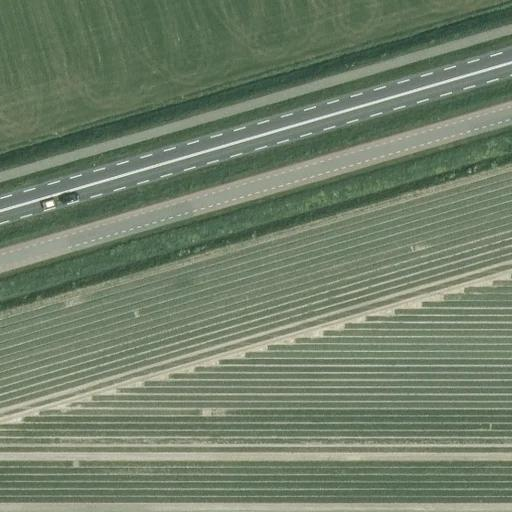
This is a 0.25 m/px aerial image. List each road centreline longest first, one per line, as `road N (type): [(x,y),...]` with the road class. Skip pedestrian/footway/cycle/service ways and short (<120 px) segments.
road 1 (unclassified): [(0,263),(511,113)]
road 2 (primary): [(511,63),(0,213)]
